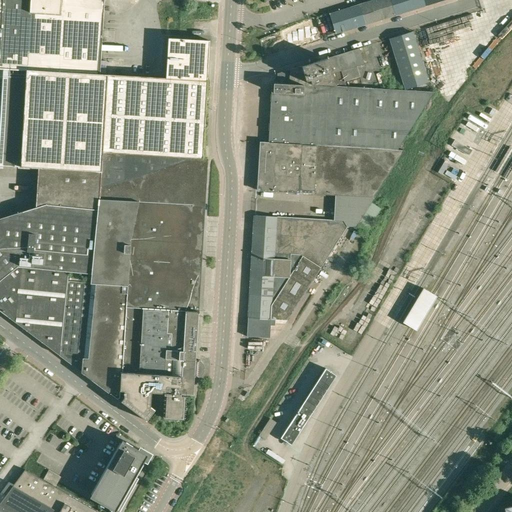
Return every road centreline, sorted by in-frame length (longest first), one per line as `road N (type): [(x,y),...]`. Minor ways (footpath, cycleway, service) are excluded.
road 1 (unclassified): [(178,450),(197,441),(220,377),(232,187),(223,144),(226,77)]
road 2 (unclassified): [(226,77),(476,0)]
road 3 (unclassified): [(178,450),(158,444),(0,325)]
